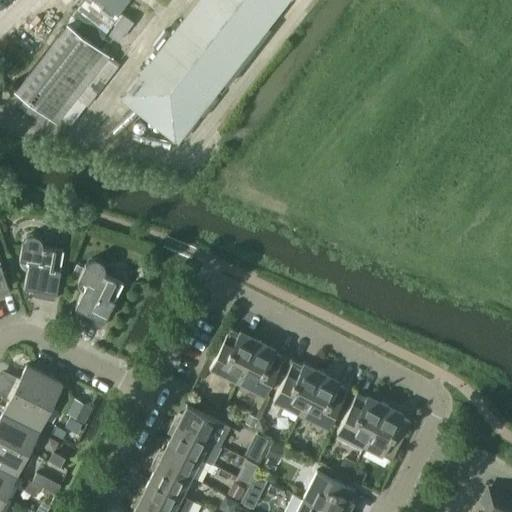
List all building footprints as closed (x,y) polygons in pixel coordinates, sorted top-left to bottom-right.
[(55,122),(87,80),(109,55),(95,44),(118,15),(115,13),(120,6),(121,7),(125,0),(81,0),(13,89),(55,122)] [(194,0),(119,97),(177,141),(286,0),(194,0)] [(18,258),(27,259),(22,286),(33,287),(35,291),(34,296),(54,299),(62,249),(41,246),(41,241),(40,238),(36,235),(33,233),(28,233),(25,235),(22,238),(20,242),(18,258)] [(85,282),(73,305),(82,310),(83,310),(84,314),(82,318),(100,328),(123,283),(103,273),(104,269),(104,264),(102,261),(98,258),(94,258),(90,258),(87,260),(85,263),(82,267),(77,278),(85,282)] [(76,264),(72,272),(78,275),(78,274),(81,268),(82,267),(76,264)] [(0,294),(9,292),(0,265),(0,294)] [(208,366),(236,380),(257,339),(238,330),(237,333),(227,328),(212,357),(208,366)] [(257,339),(236,380),(262,394),(281,356),(272,352),(274,348),(257,339)] [(207,355),(197,374),(203,377),(208,366),(212,357),(207,355)] [(271,399),(299,413),(320,372),(302,362),(300,365),(291,361),(271,399)] [(25,363),(13,387),(49,405),(61,381),(25,363)] [(320,372),(299,413),(326,427),(346,389),(336,384),(338,381),(320,372)] [(13,387),(2,409),(38,427),(49,405),(13,387)] [(354,394),(335,430),(363,445),(384,403),(366,394),(363,399),(354,394)] [(91,406),(73,397),(66,412),(84,421),(91,406)] [(384,403),(363,445),(390,458),(409,421),(400,416),(402,412),(384,403)] [(172,420),(219,445),(229,426),(186,404),(179,417),(175,415),(172,420)] [(2,409),(0,412),(0,436),(27,450),(38,427),(2,409)] [(244,422),(253,427),(257,418),(248,414),(244,422)] [(258,417),(257,418),(253,427),(253,428),(263,432),(265,427),(263,420),(258,417)] [(167,441),(210,463),(219,445),(172,420),(168,427),(173,429),(167,441)] [(0,436),(0,464),(15,473),(27,450),(0,436)] [(264,455),(277,462),(285,447),(272,440),(264,455)] [(153,457),(190,476),(199,458),(210,463),(167,441),(161,453),(156,451),(153,457)] [(256,462),(264,446),(254,441),(250,449),(243,446),(239,453),(256,462)] [(48,459),(60,465),(64,457),(52,451),(48,459)] [(336,469),(347,474),(354,461),(343,455),(336,469)] [(155,466),(149,477),(181,494),(190,476),(153,457),(150,463),(155,466)] [(0,464),(0,493),(4,495),(15,473),(0,464)] [(354,466),(349,476),(359,481),(364,471),(354,466)] [(252,473),(240,467),(236,475),(248,482),(252,473)] [(315,469),(301,496),(332,511),(345,511),(351,500),(348,498),(353,489),(315,469)] [(41,485),(45,476),(35,471),(31,480),(41,485)] [(135,494),(171,511),(185,511),(191,499),(181,494),(149,477),(142,490),(138,488),(135,494)] [(25,489),(36,495),(40,486),(29,481),(25,489)] [(227,493),(237,499),(243,487),(233,482),(227,493)] [(246,489),(240,501),(252,507),(258,495),(246,489)] [(171,511),(135,494),(132,500),(136,502),(131,511),(171,511)] [(332,511),(301,496),(292,511),(332,511)] [(228,497),(224,506),(233,510),(238,501),(228,497)] [(511,511),(511,509),(491,498),(483,511),(511,511)]
